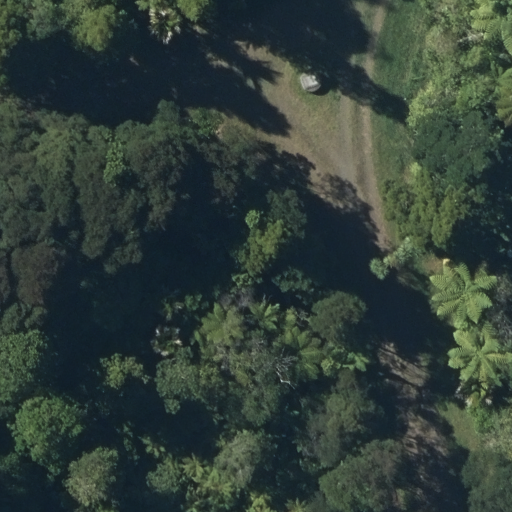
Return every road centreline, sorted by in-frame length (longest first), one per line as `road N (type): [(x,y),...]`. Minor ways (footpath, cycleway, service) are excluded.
road 1 (track): [(286,95),(363,211),(413,511)]
road 2 (track): [(0,131),(286,95)]
